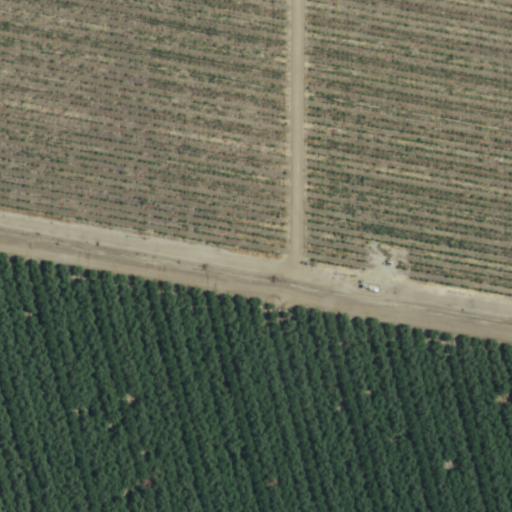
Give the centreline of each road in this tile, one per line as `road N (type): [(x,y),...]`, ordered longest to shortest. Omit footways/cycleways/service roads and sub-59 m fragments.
road 1 (residential): [(0,218),(434,312),(455,333),(511,333)]
road 2 (residential): [(447,511),(455,333)]
